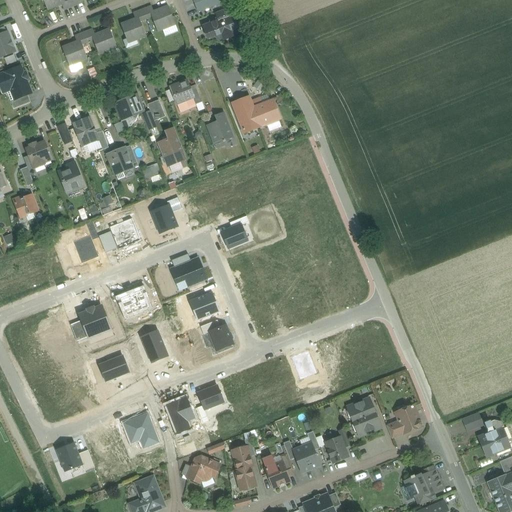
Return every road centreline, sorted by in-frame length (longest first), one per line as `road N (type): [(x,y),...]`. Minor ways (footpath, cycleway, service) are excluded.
road 1 (residential): [(0,318),(198,241),(209,246),(254,357)]
road 2 (residential): [(391,302),(289,80),(273,64),(242,54),(198,59)]
road 3 (residential): [(153,397),(45,433),(0,348)]
road 4 (residential): [(251,511),(442,433)]
road 5 (residential): [(198,59),(56,106)]
road 6 (residential): [(391,302),(254,357)]
road 7 (residential): [(442,433),(391,302)]
road 8 (track): [(0,391),(58,511)]
